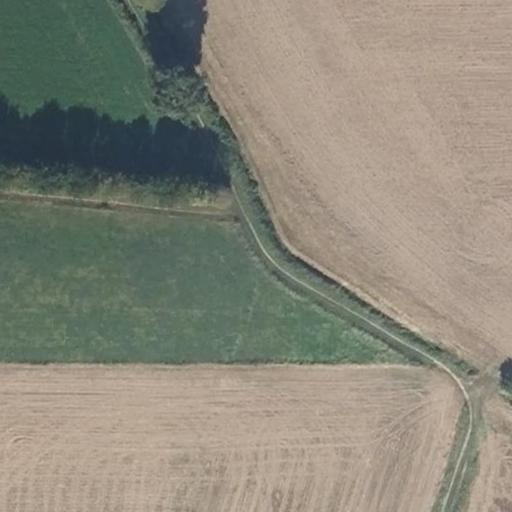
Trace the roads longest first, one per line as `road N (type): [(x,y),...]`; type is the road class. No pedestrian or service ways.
road 1 (track): [(129,0),(268,251),(469,389),(472,418),(445,511)]
road 2 (track): [(235,190),(0,174)]
